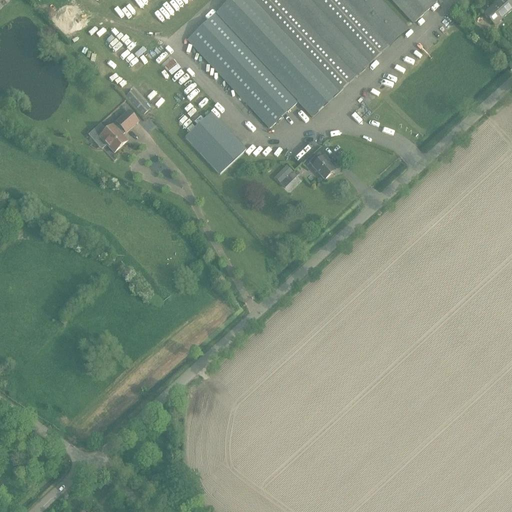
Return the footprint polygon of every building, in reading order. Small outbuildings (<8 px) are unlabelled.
[(252,0),(231,0),(216,14),(298,103),(312,118),(339,93),(252,0)] [(379,0),(252,0),(339,93),(407,30),(379,0)] [(391,0),(414,24),(437,2),(434,0),(391,0)] [(511,10),(511,0),(499,0),(484,14),(494,26),(511,10)] [(216,14),(187,41),(269,129),(298,103),(216,14)] [(127,98),(144,116),(148,111),(132,93),(127,98)] [(125,133),(126,133),(138,123),(128,112),(117,123),(113,127),(113,126),(100,138),(114,154),(127,142),(122,136),(125,133)] [(107,129),(119,117),(113,112),(102,123),(107,129)] [(185,138),(220,176),(246,151),(212,114),(185,138)] [(329,161),(324,156),(323,158),(320,154),(309,164),(312,167),(325,181),(335,171),(327,163),(329,161)] [(286,167),(275,179),(280,184),(292,173),(286,167)]
